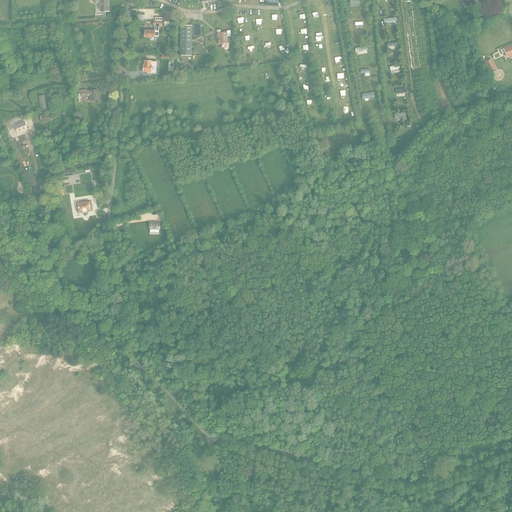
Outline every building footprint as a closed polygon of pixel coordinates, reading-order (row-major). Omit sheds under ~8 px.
[(101,10),(109,9),(108,0),(95,0),(96,1),(101,1),(101,10)] [(159,26),(162,26),(162,18),(155,17),(155,21),(154,21),(153,26),(155,26),(154,30),(145,30),(145,37),(150,37),(150,39),(151,40),(153,40),(154,39),(154,37),(154,36),(158,37),(159,27),(159,26)] [(181,56),(191,56),(192,25),(181,25),(181,56)] [(227,32),(221,32),(220,30),(217,30),(217,33),(216,33),(218,44),(221,43),(222,48),(224,47),(224,48),(225,50),(228,49),(229,48),(228,43),(227,32)] [(485,62),(490,72),(496,69),(491,59),(485,62)] [(151,73),(154,73),(155,66),(152,65),(143,65),(143,71),(148,71),(148,73),(151,73)] [(94,91),(86,92),(86,89),(81,90),(75,91),(75,94),(78,94),(79,102),(82,102),(82,97),(87,97),(90,97),(90,101),(98,100),(98,91),(94,91)] [(38,96),(40,111),(47,110),(45,95),(38,96)] [(27,127),(24,121),(16,125),(18,131),(27,127)] [(90,202),(86,203),(86,201),(80,202),(81,204),(77,204),(78,212),(82,212),(83,213),(87,213),(88,211),(92,210),(90,202)] [(152,222),(150,222),(149,229),(153,229),(158,230),(158,229),(159,229),(159,222),(154,222),(152,221),(152,222)]
